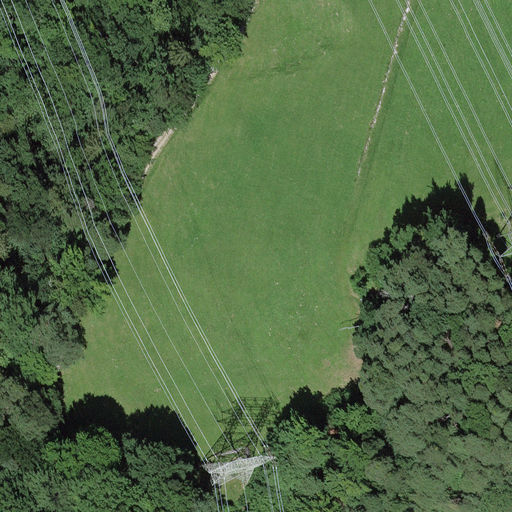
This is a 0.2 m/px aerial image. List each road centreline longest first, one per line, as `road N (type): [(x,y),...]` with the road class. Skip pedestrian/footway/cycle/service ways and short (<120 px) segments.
road 1 (track): [(36,511),(44,416),(65,328),(156,142),(253,0)]
road 2 (track): [(415,0),(339,277)]
